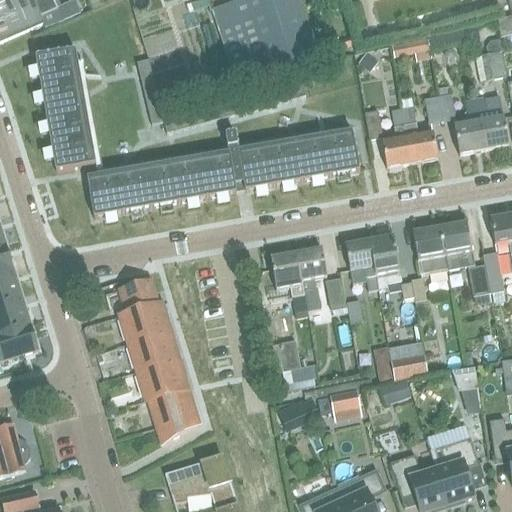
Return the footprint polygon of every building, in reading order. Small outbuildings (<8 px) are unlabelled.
[(43,19),(36,0),(0,0),(0,45),(45,26),(42,19),(43,19)] [(36,0),(43,19),(57,12),(52,0),(53,0),(36,0)] [(297,0),(256,0),(214,14),(234,76),(265,66),(270,80),(319,64),(297,0)] [(43,19),(42,19),(45,26),(47,30),(73,19),(67,7),(57,12),(43,19)] [(511,19),(498,24),(502,40),(511,37),(511,19)] [(468,31),(465,36),(466,44),(471,47),(475,46),(478,41),(477,33),(472,30),(468,31)] [(321,60),(333,56),(327,41),(316,45),(321,60)] [(428,44),(393,50),(394,60),(430,54),(428,44)] [(57,174),(81,170),(96,167),(76,53),(61,55),(60,55),(36,59),(36,60),(40,88),(41,88),(41,90),(45,116),(46,116),(46,118),(50,144),(51,144),(51,146),(56,174),(57,174)] [(365,55),(357,65),(367,72),(374,62),(365,55)] [(502,56),(477,60),(482,85),(506,81),(502,56)] [(152,128),(163,125),(149,63),(137,66),(152,128)] [(167,136),(306,99),(303,88),(163,125),(167,136)] [(452,99),(440,101),(444,126),(456,124),(452,99)] [(486,102),(476,104),(485,155),(510,151),(505,121),(504,121),(500,100),(486,103),(486,102)] [(444,126),(440,101),(426,104),(430,129),(444,126)] [(485,155),(476,104),(466,105),(470,128),(455,131),(460,160),(485,155)] [(415,112),(403,114),(413,168),(438,164),(434,138),(420,140),(415,112)] [(413,168),(403,114),(393,116),(398,144),(383,147),(388,173),(413,168)] [(371,144),(383,142),(379,116),(366,118),(371,144)] [(355,149),(352,134),(239,154),(238,154),(243,185),(245,194),(245,195),(360,174),(357,156),(356,152),(355,149)] [(238,149),(238,148),(236,136),(226,138),(225,138),(228,151),(229,156),(230,156),(235,187),(243,185),(238,154),(239,154),(238,150),(238,149)] [(94,221),(237,196),(235,187),(230,156),(229,156),(87,181),(90,196),(89,196),(94,221)] [(1,219),(0,218),(0,247),(9,245),(1,219)] [(511,218),(490,222),(495,248),(508,245),(511,265),(511,218)] [(466,226),(440,231),(445,260),(458,258),(460,271),(474,269),(466,226)] [(445,260),(440,231),(413,236),(420,278),(447,273),(445,260)] [(394,239),(370,244),(378,292),(389,290),(389,287),(402,285),(400,274),(394,239)] [(378,292),(370,244),(346,248),(350,274),(351,274),(353,287),(367,285),(368,294),(378,292)] [(9,245),(0,247),(0,276),(16,272),(9,245)] [(322,253),(297,258),(302,285),(303,294),(307,314),(321,311),(317,292),(315,292),(314,283),(315,283),(327,280),(322,253)] [(485,271),(470,273),(475,300),(489,297),(491,297),(504,295),(497,256),(483,259),(485,271)] [(297,258),(271,262),(277,294),(291,292),(295,316),(298,316),(307,314),(303,294),(302,285),(297,258)] [(16,272),(0,276),(0,305),(24,298),(16,272)] [(203,292),(204,274),(192,273),(191,291),(203,292)] [(341,282),(326,284),(331,313),(346,311),(341,282)] [(423,283),(412,285),(416,306),(427,304),(423,283)] [(127,317),(119,319),(146,405),(149,405),(161,445),(162,448),(200,427),(199,424),(162,306),(158,307),(154,295),(151,284),(120,293),(127,317)] [(404,303),(414,301),(412,287),(401,289),(404,303)] [(504,295),(491,297),(493,305),(505,303),(504,295)] [(489,297),(475,300),(476,308),(491,306),(489,297)] [(24,298),(0,305),(0,334),(32,325),(24,298)] [(351,328),(364,325),(360,305),(348,307),(351,328)] [(32,325),(0,334),(0,363),(0,364),(40,352),(32,325)] [(391,350),(414,348),(413,337),(390,339),(391,350)] [(284,375),(300,372),(296,346),(279,349),(284,375)] [(427,378),(425,365),(393,371),(395,384),(427,378)] [(132,367),(124,370),(130,391),(139,389),(132,367)] [(381,386),(393,383),(390,368),(378,370),(381,386)] [(459,393),(460,393),(477,391),(474,373),(454,375),(459,393)] [(398,403),(411,399),(406,385),(394,389),(398,403)] [(334,416),(359,412),(356,396),(330,401),(334,416)] [(302,402),(275,415),(285,436),(320,420),(319,418),(314,408),(311,401),(303,405),(302,402)] [(511,404),(503,406),(508,425),(511,424),(511,404)] [(511,433),(506,434),(504,422),(489,425),(495,464),(509,462),(511,482),(511,433)] [(17,444),(12,426),(9,427),(5,427),(1,428),(0,428),(0,480),(24,474),(23,468),(29,461),(27,447),(18,441),(17,444)] [(445,450),(430,454),(434,468),(448,511),(465,507),(464,505),(474,501),(472,494),(465,473),(479,469),(477,465),(475,458),(470,442),(445,450)] [(448,511),(434,468),(419,472),(415,459),(390,467),(398,494),(412,490),(418,511),(448,511)] [(211,497),(215,511),(229,511),(238,509),(222,460),(169,477),(172,487),(190,485),(191,500),(211,497)] [(376,474),(335,494),(343,511),(375,511),(373,508),(370,502),(386,495),(376,474)] [(343,511),(335,494),(300,510),(301,511),(343,511)] [(37,511),(38,510),(35,496),(2,503),(4,511),(37,511)] [(188,505),(187,498),(173,500),(175,507),(188,505)]
